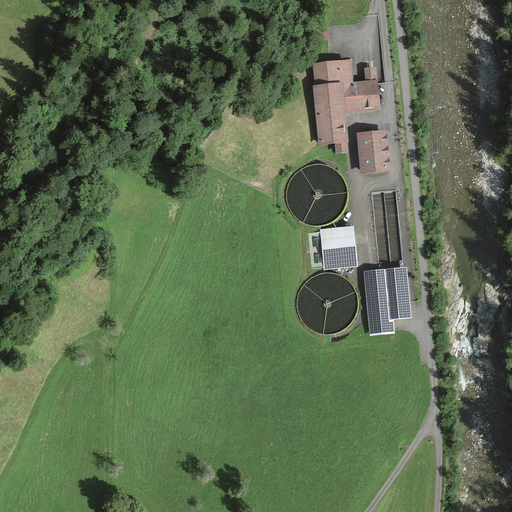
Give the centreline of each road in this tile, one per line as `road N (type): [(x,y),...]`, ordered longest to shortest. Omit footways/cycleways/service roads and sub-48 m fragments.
road 1 (track): [(160,0),(104,158),(102,204),(114,264),(109,511)]
road 2 (track): [(396,0),(435,403)]
road 3 (track): [(111,361),(231,94)]
road 4 (track): [(108,339),(86,337),(53,368),(0,482)]
road 5 (track): [(435,403),(367,511)]
